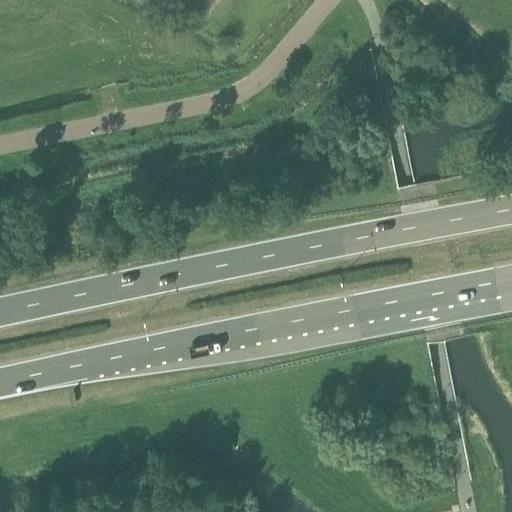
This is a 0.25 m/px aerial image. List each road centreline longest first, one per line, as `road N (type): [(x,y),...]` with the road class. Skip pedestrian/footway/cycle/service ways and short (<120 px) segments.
road 1 (primary): [(511,208),(0,313)]
road 2 (primary): [(0,383),(511,280)]
road 3 (unclassified): [(325,0),(261,79),(231,95),(0,145)]
